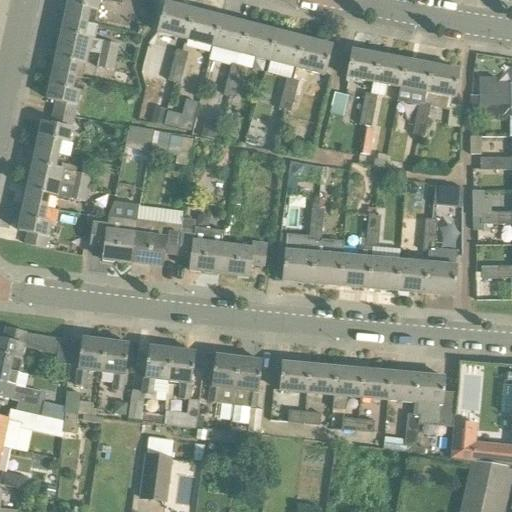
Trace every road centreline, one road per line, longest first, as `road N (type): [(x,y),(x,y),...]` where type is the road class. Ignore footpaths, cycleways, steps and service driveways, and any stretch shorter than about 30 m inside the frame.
road 1 (residential): [(511,344),(0,288)]
road 2 (residential): [(511,29),(348,0)]
